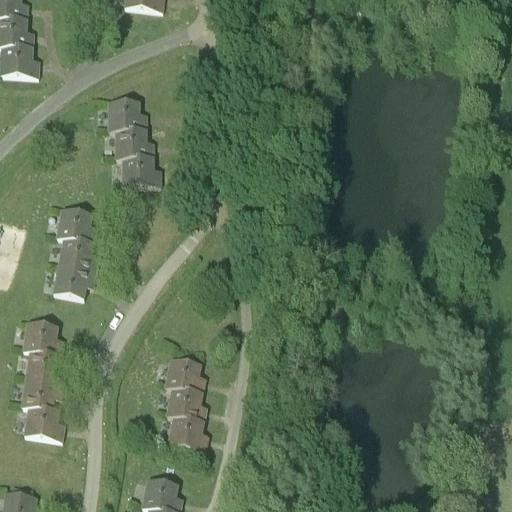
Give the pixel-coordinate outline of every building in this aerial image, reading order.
[(0,0),(0,26),(28,28),(29,14),(29,11),(23,10),(23,0),(0,0)] [(158,0),(126,0),(125,13),(163,18),(164,6),(165,2),(158,1),(158,0)] [(0,53),(1,54),(34,56),(35,43),(35,40),(28,39),(28,28),(0,26),(0,53)] [(34,56),(1,54),(1,81),(39,84),(40,71),(40,67),(33,67),(34,56)] [(108,138),(114,138),(148,138),(148,125),(148,121),(141,121),(141,109),(108,108),(108,138)] [(115,166),(122,166),(155,165),(155,152),(155,149),(148,149),(148,138),(114,138),(115,166)] [(155,165),(122,166),(122,193),(162,193),(162,181),(162,177),(155,176),(155,165)] [(56,244),(63,246),(95,252),(98,239),(98,235),(92,233),(94,222),(62,214),(56,244)] [(63,246),(58,273),(97,280),(99,267),(100,264),(93,262),(95,252),(63,246)] [(97,280),(58,273),(53,299),(85,306),(87,293),(94,294),(95,292),(97,280)] [(23,357),(30,358),(62,363),(63,352),(64,347),(57,346),(59,334),(27,328),(23,357)] [(25,386),(64,393),(66,379),(67,376),(60,374),(62,363),(30,358),(25,386)] [(165,393),(172,395),(203,401),(206,388),(206,385),(200,383),(202,371),(171,365),(165,393)] [(21,413),(28,414),(54,416),(55,406),(62,406),(63,403),(64,393),(25,386),(21,413)] [(166,422),(173,423),(205,430),(207,418),(208,414),(201,412),(203,401),(172,395),(166,422)] [(61,417),(54,416),(28,414),(24,441),(63,447),(65,436),(66,432),(59,430),(61,417)] [(205,430),(173,423),(168,450),(206,458),(209,443),(203,441),(205,430)] [(141,511),(182,511),(183,509),(184,506),(177,504),(179,492),(147,485),(141,511)] [(3,511),(36,511),(38,505),(34,504),(35,496),(13,492),(12,500),(6,499),(3,511)]
